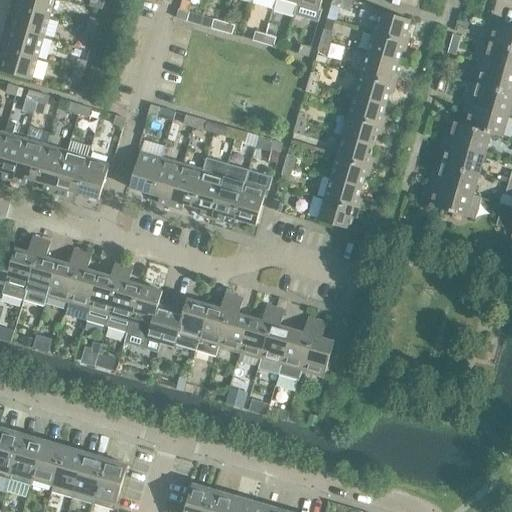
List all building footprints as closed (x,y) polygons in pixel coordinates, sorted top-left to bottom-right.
[(54,0),(20,0),(18,6),(49,16),(54,0)] [(91,0),(90,6),(101,10),(104,0),(91,0)] [(294,15),(298,0),(272,0),(270,8),(294,15)] [(321,0),(298,0),(294,15),(318,22),(322,9),(319,9),(321,0)] [(352,0),(341,0),(340,7),(351,11),(354,0),(352,0)] [(49,16),(18,6),(12,27),(43,37),(49,16)] [(179,9),(176,18),(186,21),(189,12),(179,9)] [(380,11),(374,31),(405,40),(411,20),(380,11)] [(95,30),(98,20),(90,17),(87,27),(95,30)] [(327,18),(324,30),(332,32),(336,20),(327,18)] [(222,31),(224,22),(214,19),(212,28),(222,31)] [(511,27),(490,21),(488,29),(493,30),(489,43),(511,50),(511,27)] [(234,25),(224,22),(222,31),(232,34),(234,25)] [(43,37),(12,27),(6,49),(37,58),(43,37)] [(93,40),(95,30),(87,27),(84,37),(93,40)] [(332,32),(324,30),(321,40),(329,43),(332,32)] [(263,43),(266,34),(256,31),(253,40),(263,43)] [(398,63),(405,40),(374,31),(367,54),(398,63)] [(276,37),(266,34),(263,43),(273,46),(276,37)] [(454,34),(449,52),(456,54),(461,37),(454,34)] [(326,53),(329,43),(321,40),(318,50),(326,53)] [(511,50),(489,43),(485,56),(480,55),(478,63),(511,72),(511,50)] [(311,48),(301,45),(298,54),(309,57),(311,48)] [(37,58),(6,49),(0,67),(0,69),(31,79),(37,58)] [(392,84),(398,63),(367,54),(361,74),(392,84)] [(83,71),(86,61),(77,58),(74,68),(83,71)] [(511,72),(478,63),(476,70),(481,72),(477,85),(511,94),(511,72)] [(80,81),(83,71),(74,68),(71,79),(80,81)] [(320,74),(311,71),(308,81),(317,84),(320,74)] [(386,104),(392,84),(361,74),(355,95),(386,104)] [(314,94),(317,84),(308,81),(305,91),(314,94)] [(15,95),(18,86),(8,83),(5,92),(15,95)] [(511,102),(511,94),(477,85),(474,97),(468,96),(466,104),(508,116),(511,102)] [(36,101),(39,92),(29,89),(26,98),(36,101)] [(46,104),(49,95),(39,92),(36,101),(46,104)] [(380,125),(386,104),(355,95),(348,116),(380,125)] [(26,98),(22,110),(32,113),(33,111),(36,101),(26,98)] [(33,111),(43,114),(46,104),(36,101),(33,111)] [(78,113),(80,104),(70,101),(67,110),(78,113)] [(88,116),(90,107),(80,104),(78,113),(88,116)] [(158,116),(161,107),(151,104),(148,113),(158,116)] [(508,116),(466,104),(464,111),(469,113),(466,126),(490,134),(502,138),(508,116)] [(161,107),(158,116),(172,120),(175,111),(161,107)] [(308,115),(299,113),(296,123),(305,125),(308,115)] [(123,126),(126,118),(116,115),(113,123),(123,126)] [(193,126),(196,118),(186,115),(183,123),(193,126)] [(374,146),(380,125),(348,116),(342,136),(374,146)] [(203,129),(206,121),(196,118),(193,126),(203,129)] [(206,121),(203,129),(215,133),(217,124),(206,121)] [(302,135),(305,125),(296,123),(293,133),(302,135)] [(466,126),(454,123),(451,136),(445,135),(443,142),(484,154),(490,134),(466,126)] [(217,124),(215,133),(225,136),(227,127),(217,124)] [(235,139),(237,130),(227,127),(225,136),(235,139)] [(245,142),(247,133),(237,130),(235,139),(245,142)] [(13,181),(25,138),(4,132),(0,146),(0,169),(3,171),(1,177),(13,181)] [(368,166),(374,146),(342,136),(336,157),(368,166)] [(35,180),(46,144),(25,138),(13,181),(25,184),(26,178),(35,180)] [(283,143),(273,140),(270,149),(273,150),(280,152),(283,143)] [(484,154),(443,142),(441,150),(446,152),(442,165),(478,175),(484,154)] [(54,193),(67,150),(46,144),(35,180),(44,183),(42,189),(54,193)] [(77,192),(87,156),(67,150),(54,193),(66,196),(68,190),(77,192)] [(273,150),(269,161),(277,163),(280,152),(273,150)] [(109,163),(105,162),(107,156),(92,151),(90,157),(87,156),(77,192),(98,199),(109,163)] [(151,193),(161,157),(140,151),(129,187),(151,193)] [(296,157),(287,154),(284,164),(293,167),(296,157)] [(170,206),(182,163),(161,157),(151,193),(160,196),(158,203),(170,206)] [(361,187),(368,166),(336,157),(330,178),(361,187)] [(211,218),(227,164),(207,158),(203,170),(192,206),(201,208),(199,215),(211,218)] [(192,206),(203,170),(182,163),(170,206),(182,210),(184,203),(192,206)] [(234,218),(248,170),(227,164),(211,218),(223,222),(225,215),(234,218)] [(290,177),(293,167),(284,164),(281,174),(290,177)] [(478,175),(442,165),(439,177),(434,176),(432,184),(473,195),(475,186),(481,188),(483,179),(478,178),(478,175)] [(256,172),(248,170),(234,218),(256,224),(266,188),(252,184),(256,172)] [(355,210),(361,187),(330,178),(323,200),(355,210)] [(473,195),(432,184),(429,191),(434,193),(430,207),(476,220),(482,199),(472,196),(473,195)] [(283,202),(274,199),(271,209),(280,212),(283,202)] [(349,229),(355,210),(323,200),(317,220),(349,229)] [(506,229),(509,217),(499,214),(496,226),(506,229)] [(23,299),(41,238),(32,236),(27,251),(15,247),(11,258),(4,256),(0,268),(0,282),(4,283),(1,293),(23,299)] [(47,296),(57,260),(46,256),(50,241),(41,238),(23,299),(44,306),(47,296)] [(67,302),(82,251),(73,248),(69,263),(57,260),(47,296),(67,302)] [(85,320),(99,272),(87,269),(91,253),(82,251),(67,302),(64,314),(85,320)] [(105,326),(124,263),(115,260),(110,275),(99,272),(85,320),(105,326)] [(126,332),(127,330),(140,284),(128,281),(133,265),(124,263),(105,326),(126,332)] [(162,291),(140,284),(127,330),(147,336),(146,338),(160,342),(170,309),(158,305),(162,291)] [(218,347),(234,295),(225,292),(220,308),(208,304),(195,350),(216,356),(218,347)] [(239,353),(250,317),(238,313),(243,298),(234,295),(218,347),(239,353)] [(195,350),(208,304),(187,298),(182,312),(170,309),(160,342),(174,346),(175,344),(195,350)] [(260,359),(275,307),(266,305),(262,320),(250,317),(239,353),(240,353),(237,361),(257,367),(259,359),(260,359)] [(278,375),(291,329),(280,325),(284,310),(275,307),(260,359),(257,369),(278,375)] [(298,381),(301,371),(317,320),(307,317),(303,332),(291,329),(278,375),(298,381)] [(326,322),(317,320),(301,371),(323,377),(334,341),(321,338),(326,322)] [(3,327),(0,335),(0,340),(11,343),(15,331),(3,327)] [(25,337),(22,345),(33,349),(35,340),(25,337)] [(87,346),(83,360),(114,368),(118,354),(87,346)] [(181,376),(177,390),(185,392),(188,377),(181,376)] [(230,387),(225,403),(243,409),(248,393),(230,387)] [(264,403),(261,414),(267,416),(271,405),(264,403)] [(279,409),(276,419),(288,422),(290,412),(279,409)] [(310,415),(307,425),(316,427),(319,417),(310,415)] [(12,473),(22,441),(23,435),(2,429),(0,435),(0,476),(11,480),(13,473),(12,473)] [(33,479),(44,442),(44,441),(23,435),(22,441),(12,473),(13,473),(11,480),(32,486),(34,479),(33,479)] [(54,485),(63,453),(65,447),(44,441),(44,442),(33,479),(34,479),(54,485)] [(73,498),(86,454),(65,447),(63,453),(54,485),(52,492),(73,498)] [(93,504),(105,465),(106,460),(86,454),(73,498),(93,504)] [(128,466),(127,466),(106,460),(105,465),(93,504),(115,510),(128,466)] [(208,511),(213,497),(215,491),(193,485),(185,511),(208,511)] [(231,511),(235,498),(215,491),(213,497),(208,511),(231,511)] [(253,511),(255,509),(256,504),(235,498),(231,511),(253,511)]
